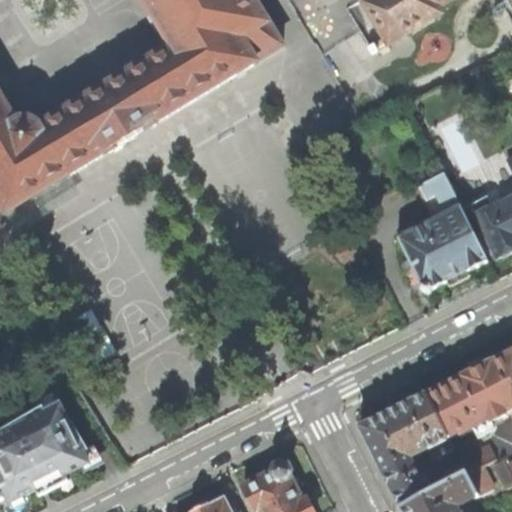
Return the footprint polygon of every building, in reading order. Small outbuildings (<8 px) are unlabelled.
[(106,153),(107,154),(155,125),(154,124),(281,46),(253,0),(0,0),(0,203),(6,214),(106,153)] [(511,0),(362,0),(390,46),(443,14),(440,8),(453,0),(511,0)] [(449,214),(400,239),(424,286),(434,289),(448,282),(450,286),(462,281),(471,276),(469,272),(489,262),(445,174),(432,180),(449,214)] [(360,222),(373,215),(361,191),(347,198),(360,222)] [(510,251),(511,250),(511,197),(478,215),(499,257),(510,251)] [(511,351),(493,361),(492,361),(472,371),(462,376),(461,377),(427,394),(449,438),(459,433),(460,436),(490,421),(491,423),(507,415),(506,413),(511,410),(511,351)] [(411,458),(450,439),(449,438),(427,394),(392,411),(360,427),(401,509),(434,492),(427,478),(422,480),(411,458)] [(0,501),(19,491),(23,498),(76,471),(90,464),(63,411),(28,429),(25,423),(0,436),(0,501)] [(461,460),(468,475),(483,468),(498,460),(491,445),(461,460)] [(259,511),(314,511),(308,500),(304,503),(299,493),(295,485),(295,484),(291,477),(292,472),(289,466),(283,463),(277,466),(275,470),(261,477),(261,478),(244,487),(256,511),(257,511),(259,511)] [(483,468),(468,475),(479,497),(494,489),(483,468)] [(468,475),(434,492),(401,509),(402,511),(459,511),(457,508),(479,497),(468,475)] [(232,511),(225,498),(209,506),(209,504),(197,510),(192,511),(232,511)]
